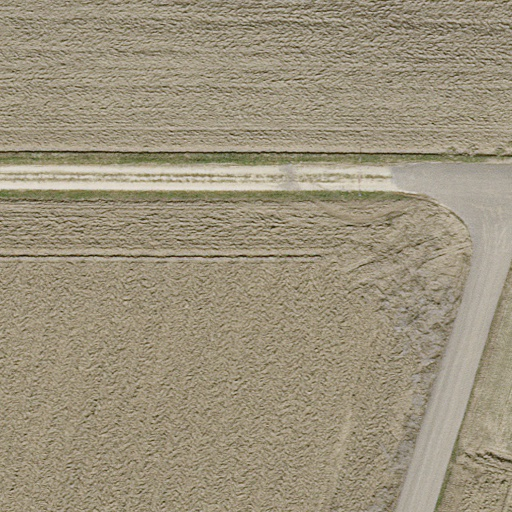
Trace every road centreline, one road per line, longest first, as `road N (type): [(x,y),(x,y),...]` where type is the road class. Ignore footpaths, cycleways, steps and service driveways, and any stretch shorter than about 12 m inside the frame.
road 1 (track): [(0,187),(511,190)]
road 2 (track): [(423,511),(511,227)]
